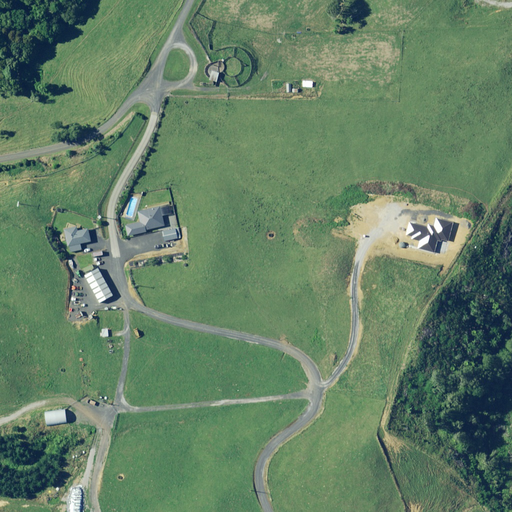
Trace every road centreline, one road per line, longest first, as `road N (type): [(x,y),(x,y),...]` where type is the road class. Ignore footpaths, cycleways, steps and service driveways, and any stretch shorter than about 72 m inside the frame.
road 1 (track): [(224,511),(222,501),(268,411),(264,382),(214,335),(157,313),(101,249),(114,192),(150,122),(154,102),(143,82)]
road 2 (unclassified): [(0,158),(100,128),(150,73),(188,0)]
